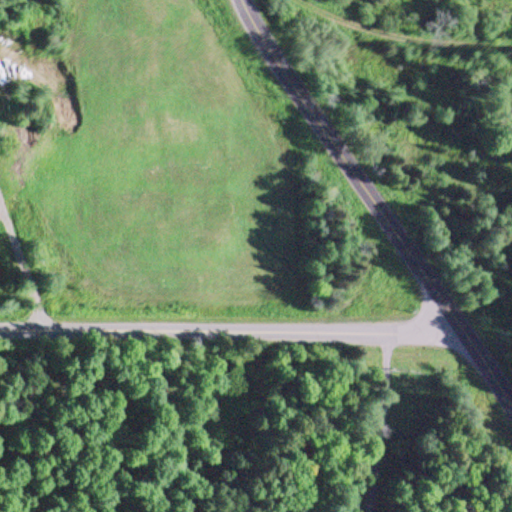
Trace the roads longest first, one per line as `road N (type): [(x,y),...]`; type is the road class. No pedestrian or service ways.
road 1 (residential): [(511,427),(311,132),(239,0)]
road 2 (residential): [(369,326),(0,322)]
